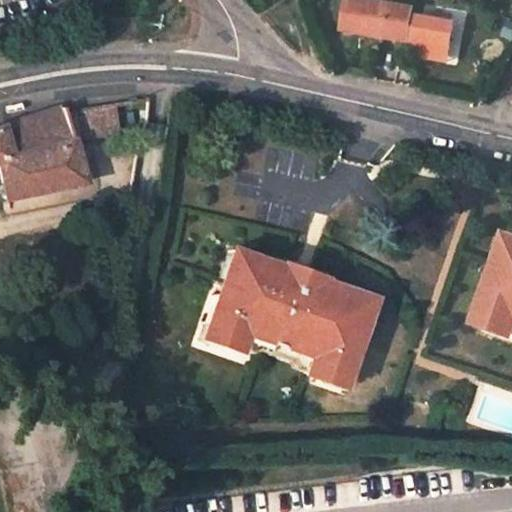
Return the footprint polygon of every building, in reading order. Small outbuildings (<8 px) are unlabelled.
[(409,43),(413,13),(406,12),(348,2),(343,34),(409,43)] [(455,22),(416,14),(406,58),(449,64),(455,22)] [(63,113),(60,103),(0,122),(0,204),(83,187),(73,138),(146,125),(149,98),(63,113)] [(506,290),(511,271),(511,244),(497,288),(506,290)] [(231,258),(216,300),(225,303),(240,261),(231,258)] [(245,342),(312,365),(310,370),(307,381),(327,388),(331,377),(348,383),(360,350),(351,347),(366,304),(326,290),(322,281),(289,269),(280,275),(240,261),(225,303),(216,300),(204,334),(223,340),(220,351),(239,358),(245,342)] [(511,271),(506,290),(497,288),(486,322),(506,328),(503,339),(511,341),(511,271)] [(366,304),(351,347),(360,350),(375,307),(366,304)] [(483,332),(503,339),(506,328),(486,322),(483,332)] [(200,345),(220,351),(223,340),(204,334),(200,345)] [(327,388),(345,394),(348,383),(331,377),(327,388)]
